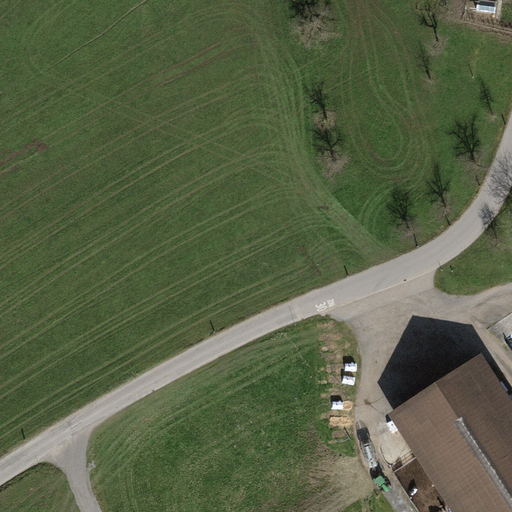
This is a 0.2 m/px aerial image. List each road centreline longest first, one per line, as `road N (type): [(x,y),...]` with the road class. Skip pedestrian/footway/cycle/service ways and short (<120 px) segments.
road 1 (unclassified): [(0,475),(181,365),(349,288)]
road 2 (residential): [(349,288),(433,253),(462,231),(483,210),(511,150)]
